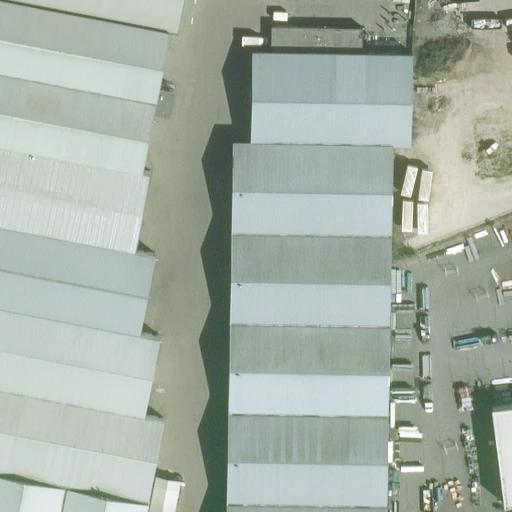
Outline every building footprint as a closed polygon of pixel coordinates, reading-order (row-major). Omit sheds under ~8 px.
[(0,0),(0,222),(135,248),(150,171),(142,170),(153,112),(169,115),(174,90),(158,87),(169,29),(15,0),(0,0)] [(177,31),(183,0),(15,0),(169,29),(177,31)] [(386,511),(393,143),(411,144),(412,52),(362,51),(363,27),(271,25),(271,50),(252,49),(251,139),(232,139),(225,511),(386,511)] [(144,308),(155,252),(135,248),(0,222),(0,304),(151,333),(155,311),(144,308)] [(159,335),(151,333),(0,304),(0,385),(155,415),(159,392),(149,390),(159,335)] [(0,468),(149,495),(164,417),(155,415),(0,385),(0,468)] [(511,501),(511,403),(492,406),(497,445),(504,502),(511,501)] [(145,511),(149,495),(0,468),(0,511),(145,511)] [(174,511),(180,481),(156,476),(148,511),(174,511)]
